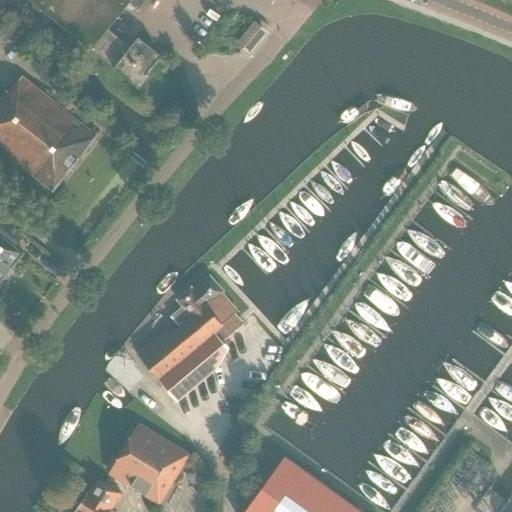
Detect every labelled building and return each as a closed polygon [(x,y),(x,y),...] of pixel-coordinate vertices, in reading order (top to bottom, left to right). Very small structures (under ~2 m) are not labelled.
[(147,0),(27,0),(65,30),(59,38),(73,49),(78,42),(90,52),(94,47),(116,65),(113,68),(131,84),(136,87),(161,56),(138,38),(130,48),(108,30),(128,5),(137,12),(147,0)] [(265,33),(255,24),(239,44),(249,52),(265,33)] [(0,49),(10,38),(0,30),(0,49)] [(0,149),(53,192),(97,137),(22,78),(9,94),(6,92),(0,98),(0,149)] [(0,281),(22,255),(14,249),(24,237),(0,218),(0,281)] [(193,289),(191,288),(177,300),(183,308),(173,316),(172,317),(180,327),(173,334),(168,329),(136,354),(175,401),(192,389),(215,370),(227,349),(222,344),(242,327),(234,316),(236,314),(222,296),(223,295),(210,276),(193,290),(193,289)] [(160,507),(190,457),(140,427),(109,477),(160,507)] [(356,511),(286,460),(247,511),(356,511)] [(111,511),(122,497),(99,482),(89,497),(86,495),(74,511),(111,511)]
